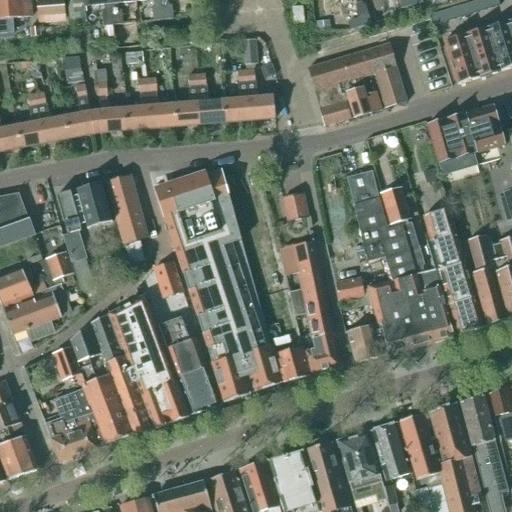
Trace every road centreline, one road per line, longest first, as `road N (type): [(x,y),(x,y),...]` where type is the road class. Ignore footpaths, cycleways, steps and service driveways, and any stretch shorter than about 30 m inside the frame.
road 1 (residential): [(352,400),(56,495)]
road 2 (residential): [(11,370),(150,266),(159,241),(136,159)]
road 3 (residential): [(352,400),(301,145)]
road 4 (residential): [(511,83),(301,145)]
road 5 (residential): [(301,145),(136,159)]
road 6 (residential): [(511,354),(352,400)]
road 7 (residential): [(136,159),(0,181)]
road 8 (residential): [(56,495),(11,370)]
